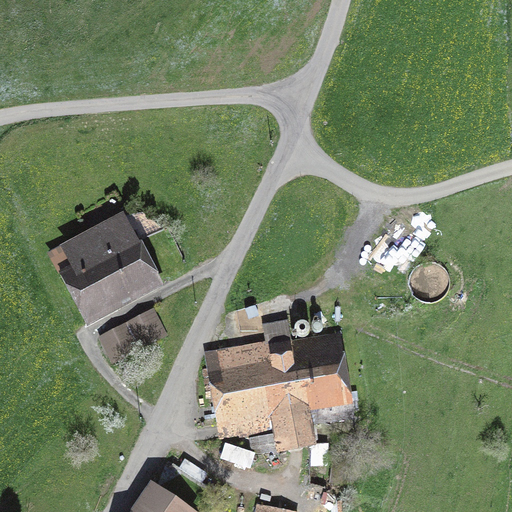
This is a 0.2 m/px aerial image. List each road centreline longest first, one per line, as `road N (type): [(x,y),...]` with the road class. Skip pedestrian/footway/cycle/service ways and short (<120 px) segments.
road 1 (unclassified): [(116,511),(287,144)]
road 2 (unclassified): [(0,118),(209,96),(306,97)]
road 3 (unclassified): [(511,166),(392,197),(287,144)]
